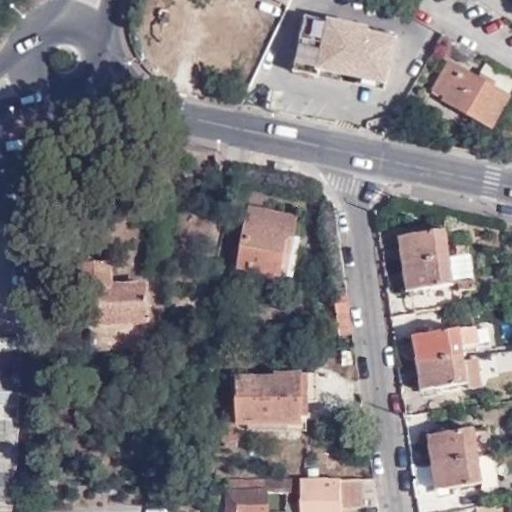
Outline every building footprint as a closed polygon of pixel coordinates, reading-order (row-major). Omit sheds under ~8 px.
[(155,0),(147,30),(157,53),(234,78),(265,17),(273,0),(155,0)] [(399,38),(307,18),(296,74),(321,80),(322,72),(388,87),(399,38)] [(442,34),(435,48),(466,65),(474,53),(442,34)] [(449,63),(433,93),(445,99),(443,103),(491,131),(510,96),(449,63)] [(280,236),(294,238),(298,219),(248,209),(236,268),(277,276),(284,244),(278,242),(280,236)] [(444,258),(447,258),(443,232),(398,239),(402,265),(444,258)] [(299,239),(294,238),(280,236),(278,242),(284,244),(277,276),(291,280),(299,239)] [(444,258),(402,265),(407,293),(408,293),(419,292),(457,285),(459,293),(474,290),(469,255),(444,260),(444,258)] [(106,263),(79,265),(80,285),(84,285),(85,305),(60,306),(61,326),(146,320),(143,283),(107,285),(106,263)] [(419,292),(408,293),(409,300),(420,298),(419,292)] [(336,335),(352,333),(347,296),(331,297),(336,335)] [(417,364),(462,357),(461,348),(480,346),(477,328),(431,335),(416,337),(414,337),(417,364)] [(23,339),(0,339),(0,500),(14,501),(23,339)] [(463,363),(462,357),(417,364),(421,391),(467,386),(468,391),(482,389),(478,361),(463,363)] [(236,407),(221,407),(221,444),(237,444),(237,426),(303,426),(302,403),(319,403),(319,374),(269,375),(269,381),(236,380),(236,407)] [(429,438),(433,465),(479,458),(475,431),(429,438)] [(500,490),(495,456),(479,458),(483,486),(484,491),(500,490)] [(479,458),(433,465),(437,492),(483,486),(479,458)] [(362,494),(376,494),(374,480),(284,482),(285,492),(299,492),(300,505),(299,511),(350,511),(363,511),(362,494)] [(284,482),(227,482),(227,511),(267,511),(267,492),(285,492),(284,482)] [(445,511),(450,511),(472,509),(471,497),(444,501),(445,511)] [(13,511),(14,503),(0,503),(0,511),(13,511)]
